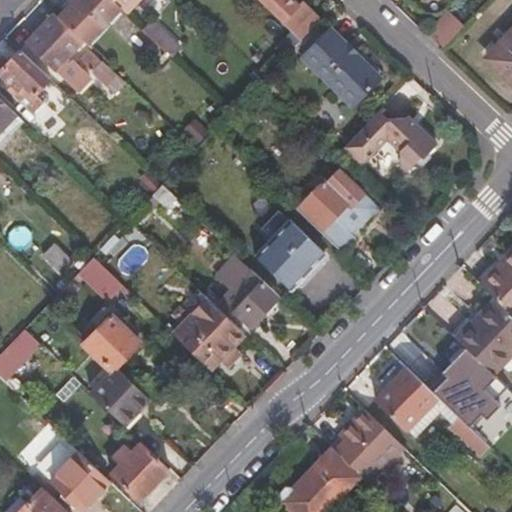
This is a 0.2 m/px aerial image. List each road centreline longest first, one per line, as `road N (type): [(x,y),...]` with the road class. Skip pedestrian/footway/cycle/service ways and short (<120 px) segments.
road 1 (residential): [(511,172),(185,511)]
road 2 (residential): [(511,150),(357,0)]
